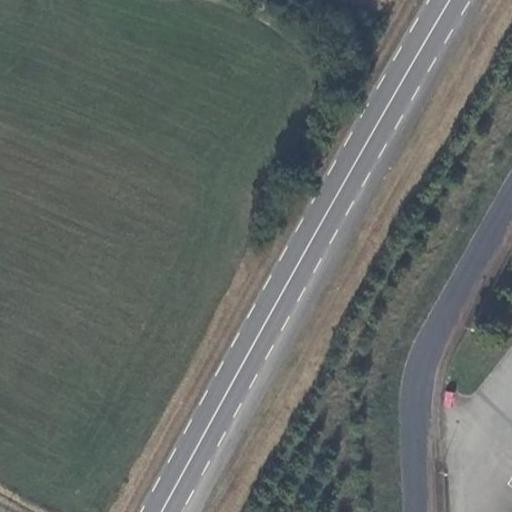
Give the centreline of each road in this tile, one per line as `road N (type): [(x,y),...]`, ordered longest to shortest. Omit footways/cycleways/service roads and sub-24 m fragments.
road 1 (secondary): [(171,511),(459,0)]
road 2 (unclassified): [(511,206),(441,321),(416,393),(420,511)]
